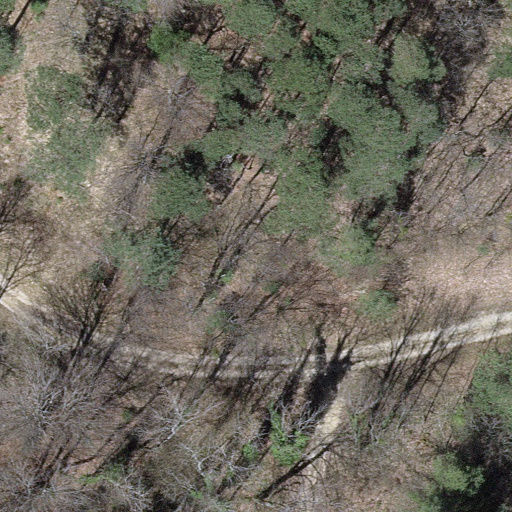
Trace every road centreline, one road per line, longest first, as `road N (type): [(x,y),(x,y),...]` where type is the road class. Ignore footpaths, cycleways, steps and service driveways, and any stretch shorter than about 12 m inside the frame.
road 1 (track): [(511,328),(351,361),(215,370),(92,346),(0,287)]
road 2 (track): [(298,511),(351,361)]
